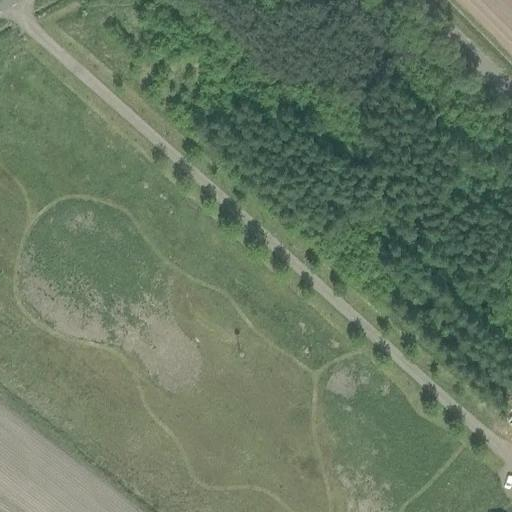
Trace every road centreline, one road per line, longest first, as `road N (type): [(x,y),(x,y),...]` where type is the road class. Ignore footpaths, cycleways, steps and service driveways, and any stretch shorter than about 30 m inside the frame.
road 1 (track): [(6,1),(511,452)]
road 2 (unclassified): [(511,92),(418,0)]
